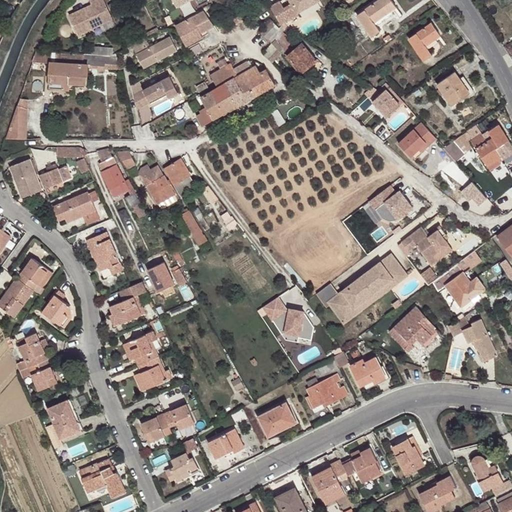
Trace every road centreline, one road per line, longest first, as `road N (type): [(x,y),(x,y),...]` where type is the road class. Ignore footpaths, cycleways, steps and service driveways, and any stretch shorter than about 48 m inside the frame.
road 1 (residential): [(21,143),(198,143),(302,92),(468,219),(498,222),(511,214)]
road 2 (residential): [(0,199),(61,247),(84,284),(98,376),(156,511)]
road 3 (residential): [(511,400),(445,393),(402,401),(178,511)]
road 4 (unknown): [(180,146),(291,281)]
